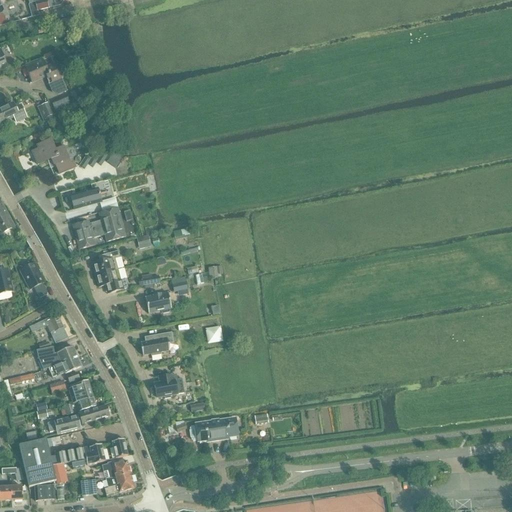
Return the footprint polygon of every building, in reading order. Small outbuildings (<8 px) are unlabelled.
[(27,0),(29,5),(28,5),(31,19),(38,17),(37,12),(70,4),(69,0),(27,0)] [(64,30),(75,27),(73,19),(62,22),(64,30)] [(96,25),(86,26),(87,34),(97,33),(96,25)] [(48,68),(45,61),(25,69),(31,84),(50,76),(53,83),(49,85),(53,93),(58,96),(66,92),(54,65),(48,68)] [(66,98),(61,100),(65,111),(71,109),(66,98)] [(28,117),(22,104),(14,108),(13,105),(0,111),(0,124),(5,123),(4,121),(14,117),(17,123),(28,117)] [(47,105),(41,107),(47,122),(48,126),(49,126),(55,123),(47,105)] [(55,151),(50,141),(36,147),(38,150),(31,153),(37,166),(50,161),(53,168),(54,167),(58,176),(75,169),(73,163),(69,164),(68,161),(69,161),(63,147),(55,151)] [(85,156),(79,167),(84,171),(87,166),(92,169),(95,164),(101,167),(104,162),(115,169),(121,161),(122,159),(119,158),(110,152),(107,157),(102,153),(99,158),(94,155),(90,160),(85,156)] [(97,190),(70,198),(73,210),(100,203),(97,190)] [(0,234),(13,227),(10,221),(4,211),(0,203),(0,234)] [(88,222),(73,226),(80,250),(92,247),(90,240),(104,236),(105,243),(125,238),(117,210),(98,215),(100,222),(89,225),(88,222)] [(129,212),(123,214),(126,223),(132,221),(129,212)] [(188,230),(173,234),(175,242),(190,238),(188,230)] [(146,237),(137,239),(139,246),(143,245),(144,249),(150,248),(147,237),(146,237)] [(102,262),(91,265),(94,276),(114,271),(117,270),(114,260),(119,259),(117,252),(100,256),(102,262)] [(37,270),(34,264),(19,272),(29,291),(33,289),(39,299),(47,295),(42,284),(44,283),(37,270)] [(222,276),(221,268),(208,269),(209,280),(219,278),(219,276),(222,276)] [(7,270),(0,271),(0,295),(12,293),(7,270)] [(114,271),(94,276),(98,288),(108,285),(110,291),(111,294),(127,290),(126,286),(124,280),(120,281),(117,270),(114,271)] [(159,278),(142,281),(143,287),(160,284),(159,278)] [(186,283),(172,286),(173,293),(187,290),(186,283)] [(171,310),(167,294),(160,296),(160,295),(152,297),(144,299),(148,315),(161,312),(161,314),(162,315),(168,314),(169,312),(169,310),(171,310)] [(67,339),(57,317),(52,319),(51,318),(29,328),(32,334),(46,327),(55,345),(67,339)] [(160,356),(160,354),(168,352),(167,345),(172,344),(170,335),(147,339),(148,343),(140,344),(142,357),(150,355),(151,357),(160,356)] [(52,348),(36,351),(38,360),(43,371),(47,369),(52,367),(60,364),(62,363),(63,365),(77,359),(72,347),(56,354),(53,355),(52,348)] [(52,367),(47,369),(52,380),(81,368),(77,359),(63,365),(62,363),(60,364),(52,367)] [(69,384),(79,380),(75,373),(66,377),(69,384)] [(33,376),(8,381),(9,386),(34,380),(33,376)] [(159,384),(154,385),(156,399),(164,398),(164,400),(170,399),(170,397),(176,395),(184,394),(181,380),(177,381),(176,376),(171,377),(158,379),(159,384)] [(76,403),(93,398),(87,382),(71,387),(71,390),(68,391),(73,404),(76,403)] [(63,383),(49,387),(52,397),(66,392),(63,383)] [(93,398),(76,403),(79,412),(95,407),(93,398)] [(38,412),(51,408),(49,404),(37,407),(38,412)] [(203,405),(190,407),(191,414),(204,412),(203,405)] [(71,406),(64,408),(64,409),(66,416),(66,417),(73,415),(71,406)] [(81,426),(108,417),(104,407),(78,415),(81,426)] [(46,412),(36,414),(38,421),(48,419),(46,412)] [(65,419),(68,432),(80,430),(76,416),(65,419)] [(267,416),(254,418),(256,427),(268,425),(267,416)] [(56,435),(68,432),(65,419),(53,422),(54,422),(47,424),(49,433),(55,432),(56,435)] [(215,423),(218,442),(225,440),(225,439),(237,437),(234,420),(215,423)] [(218,442),(215,423),(195,426),(195,427),(191,428),(190,429),(191,441),(193,442),(197,441),(198,443),(210,441),(210,443),(218,442)] [(185,426),(175,430),(177,434),(186,431),(185,426)] [(35,433),(26,435),(27,441),(36,440),(35,433)] [(61,445),(59,437),(46,440),(47,448),(61,445)] [(46,440),(18,446),(23,465),(23,468),(28,488),(55,483),(52,467),(60,465),(84,460),(82,449),(56,454),(56,456),(50,458),(49,455),(47,448),(46,440)] [(111,443),(115,459),(127,457),(127,456),(123,441),(123,440),(111,443)] [(88,448),(82,449),(84,460),(85,460),(86,466),(105,463),(104,461),(101,445),(88,448)] [(72,470),(84,468),(83,461),(71,464),(72,470)] [(107,467),(102,468),(103,474),(104,480),(114,478),(130,474),(126,462),(111,466),(111,463),(106,464),(107,467)] [(60,465),(52,467),(55,483),(56,485),(61,484),(64,484),(60,465)] [(107,489),(104,490),(105,496),(118,493),(119,494),(134,490),(130,474),(114,478),(104,480),(107,489)] [(88,482),(80,483),(80,489),(88,488),(89,494),(96,493),(95,481),(88,482)] [(53,487),(34,488),(35,502),(54,501),(53,487)] [(10,488),(0,488),(0,502),(10,502),(10,488)] [(21,488),(10,488),(10,502),(22,501),(21,488)]
